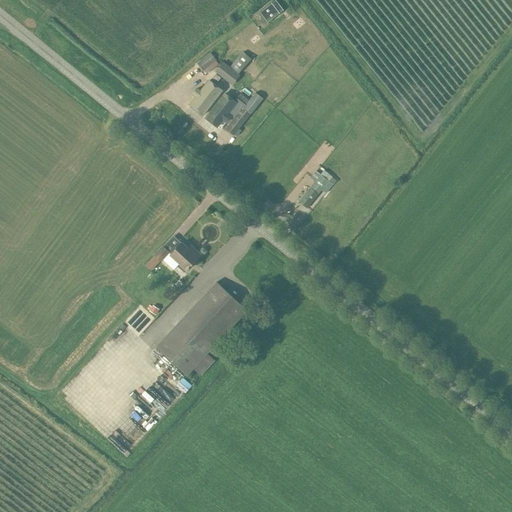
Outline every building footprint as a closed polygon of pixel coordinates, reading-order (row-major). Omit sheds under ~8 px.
[(284,10),(276,0),(260,12),(268,22),(284,10)] [(252,58),(243,51),(231,66),(239,73),(252,58)] [(217,60),(210,52),(197,63),(203,71),(204,70),(206,74),(219,64),(216,60),(217,60)] [(240,75),(222,61),(215,71),(231,83),(233,85),(236,79),(240,75)] [(221,78),(217,73),(213,78),(218,82),(221,78)] [(204,116),(224,90),(209,78),(189,104),(204,116)] [(238,102),(226,93),(207,118),(219,127),(238,102)] [(249,100),(240,93),(237,98),(245,104),(243,107),(242,107),(225,128),(234,135),(251,113),(252,114),(260,103),(262,99),(256,94),(253,97),(252,97),(249,100)] [(326,194),(333,185),(316,170),(310,178),(315,181),(298,201),(307,208),(322,190),(326,194)] [(188,249),(182,243),(171,255),(180,263),(177,266),(184,273),(187,270),(187,269),(200,255),(191,246),(188,249)] [(162,245),(153,255),(155,256),(160,261),(161,262),(170,252),(162,245)] [(160,261),(155,256),(146,265),(151,270),(160,261)] [(248,310),(216,281),(156,346),(187,376),(194,369),(201,376),(215,360),(208,353),(248,310)] [(154,306),(150,311),(155,314),(158,309),(154,306)] [(146,396),(140,401),(158,420),(164,414),(146,396)]
